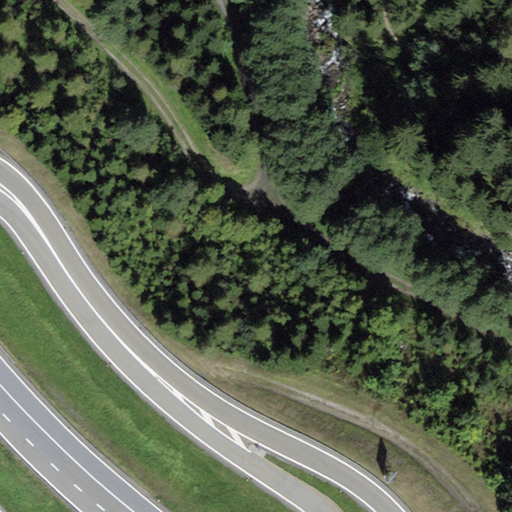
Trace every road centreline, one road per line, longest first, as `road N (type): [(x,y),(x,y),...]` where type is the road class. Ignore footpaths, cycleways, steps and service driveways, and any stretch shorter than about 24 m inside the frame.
road 1 (track): [(511,358),(262,190),(203,0)]
road 2 (primary): [(390,511),(338,471),(253,431),(118,339)]
road 3 (track): [(262,190),(232,195),(221,188),(157,103),(58,0)]
road 4 (primary): [(118,339),(188,418),(325,511)]
road 5 (track): [(264,383),(394,435),(438,468),(473,511)]
road 6 (primary): [(0,384),(103,488)]
